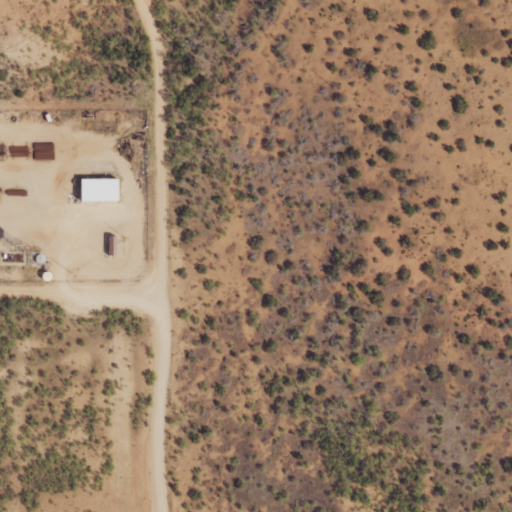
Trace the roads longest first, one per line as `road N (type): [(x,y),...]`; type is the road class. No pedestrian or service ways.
road 1 (track): [(108,0),(132,158),(132,331),(147,511)]
road 2 (track): [(0,340),(132,331)]
